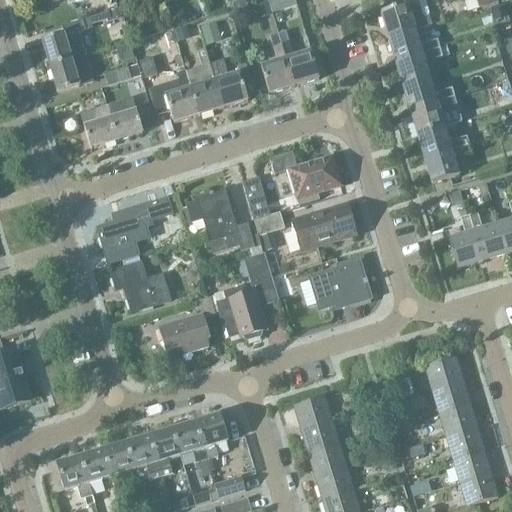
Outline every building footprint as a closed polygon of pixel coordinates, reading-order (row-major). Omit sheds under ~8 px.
[(407,9),(381,17),(388,43),(416,34),(432,29),(423,0),(420,0),(405,4),(407,9)] [(346,1),(331,4),(333,15),(348,12),(346,1)] [(65,38),(44,45),(51,70),(85,60),(81,47),(83,47),(79,34),(86,32),(83,21),(61,28),(65,38)] [(416,34),(388,43),(395,66),(440,52),(437,44),(421,49),(416,34)] [(290,45),(281,48),(294,89),(318,81),(320,81),(311,54),(309,55),(294,60),(290,45)] [(278,65),(261,70),(270,97),(294,89),(281,48),(274,50),(278,65)] [(199,118),(224,110),(211,67),(210,67),(206,51),(198,53),(203,68),(184,74),(185,76),(186,75),(199,118)] [(395,66),(403,90),(430,82),(425,65),(442,60),(440,52),(395,66)] [(51,70),(59,96),(95,85),(91,73),(89,73),(85,60),(51,70)] [(211,67),(224,110),(248,102),(244,87),(240,77),(229,80),(223,63),(211,67)] [(238,69),(240,77),(244,87),(252,84),(247,66),(238,69)] [(105,77),(109,88),(131,80),(127,70),(105,77)] [(148,91),(156,118),(172,112),(176,125),(199,118),(186,75),(185,76),(177,78),(178,82),(148,91)] [(430,82),(403,90),(410,114),(454,101),(451,92),(435,97),(430,82)] [(132,101),(120,105),(107,109),(117,143),(144,135),(137,113),(136,114),(132,101)] [(454,101),(410,114),(418,139),(445,130),(440,113),(456,108),(454,101)] [(94,112),(81,117),(85,130),(84,130),(91,151),(117,143),(107,109),(94,112)] [(445,130),(418,139),(425,163),(469,149),(466,140),(450,145),(445,130)] [(469,149),(425,163),(433,187),(459,179),(454,162),(471,157),(469,149)] [(332,160),(290,173),(299,201),(341,189),(332,160)] [(260,181),(243,186),(254,222),(270,218),(260,181)] [(242,256),(251,253),(255,252),(255,251),(248,229),(236,232),(224,192),(197,201),(198,205),(187,208),(192,225),(193,225),(193,224),(203,221),(215,258),(240,251),(242,256)] [(98,231),(105,254),(107,254),(110,265),(139,256),(135,244),(149,240),(146,231),(153,228),(152,224),(172,217),(168,203),(137,212),(137,211),(121,215),(123,223),(98,231)] [(511,215),(511,226),(499,231),(507,257),(511,255),(511,207),(510,208),(511,215)] [(293,224),(302,254),(355,238),(346,208),(293,224)] [(270,218),(254,222),(259,240),(286,232),(280,215),(270,218)] [(478,218),(470,220),(483,264),(507,257),(499,231),(483,235),(478,218)] [(483,264),(470,220),(461,223),(466,240),(450,245),(458,272),(483,264)] [(242,290),(215,298),(226,331),(228,330),(231,340),(240,337),(241,340),(245,339),(249,342),(261,338),(262,334),(267,332),(261,313),(267,311),(266,306),(277,303),(262,257),(246,262),(256,294),(245,297),(242,290)] [(311,280),(321,312),(344,305),(345,308),(371,300),(363,274),(366,273),(362,260),(337,268),(338,272),(311,280)] [(117,294),(125,291),(133,316),(171,304),(162,276),(146,282),(141,265),(119,272),(120,275),(112,278),(117,294)] [(197,320),(160,331),(167,354),(191,347),(193,354),(208,350),(206,342),(209,341),(203,320),(215,316),(210,301),(193,306),(195,313),(200,311),(202,317),(197,318),(197,320)] [(0,344),(0,406),(2,412),(30,404),(15,353),(3,356),(0,344)] [(434,393),(465,384),(458,361),(427,370),(434,393)] [(408,377),(394,381),(398,399),(413,396),(408,377)] [(441,416),(472,407),(465,384),(434,393),(441,416)] [(371,393),(377,413),(391,409),(385,388),(371,393)] [(296,410),(303,433),(334,424),(327,400),(296,410)] [(412,401),(400,404),(404,416),(416,413),(412,401)] [(448,439),(479,430),(472,407),(441,416),(448,439)] [(219,418),(197,425),(208,462),(212,461),(218,459),(215,449),(227,445),(219,418)] [(303,433),(310,456),(341,447),(334,424),(303,433)] [(197,425),(174,432),(181,459),(194,455),(197,466),(199,465),(207,463),(208,462),(197,425)] [(405,435),(394,436),(396,459),(420,457),(419,442),(424,442),(423,425),(404,427),(405,435)] [(448,439),(454,462),(485,453),(479,430),(448,439)] [(174,432),(151,439),(159,465),(163,479),(174,476),(170,462),(181,459),(174,432)] [(151,439),(128,446),(136,472),(147,469),(149,477),(151,483),(163,479),(159,465),(151,439)] [(128,446),(105,453),(113,479),(136,472),(128,446)] [(310,456),(317,479),(348,470),(341,447),(310,456)] [(105,453),(82,460),(90,486),(113,479),(105,453)] [(454,462),(461,486),(492,476),(485,453),(454,462)] [(82,460),(59,467),(67,493),(78,490),(82,502),(93,498),(90,486),(82,460)] [(317,479),(324,502),(355,493),(348,470),(317,479)] [(461,486),(468,509),(499,499),(492,476),(461,486)] [(242,480),(215,488),(219,501),(246,493),(242,480)] [(324,502),(326,511),(360,511),(355,493),(324,502)] [(209,494),(193,499),(196,508),(212,503),(209,494)] [(186,500),(170,505),(172,511),(183,511),(189,510),(186,500)] [(222,509),(222,511),(251,511),(248,501),(222,509)]
